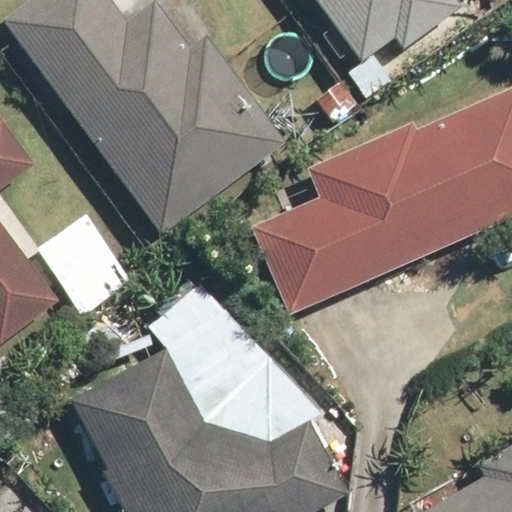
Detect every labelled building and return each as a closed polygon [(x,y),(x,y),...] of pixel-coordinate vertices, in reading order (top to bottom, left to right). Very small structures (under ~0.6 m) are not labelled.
[(102,0),(26,0),(0,20),(0,30),(159,239),(277,149),(197,44),(185,53),(148,5),(122,25),(102,0)] [(308,0),(360,73),(451,10),(443,0),(308,0)] [(300,176),(311,201),(238,233),(281,321),(511,219),(511,88),(510,84),(300,176)] [(0,341),(52,304),(0,230),(0,186),(23,171),(0,137),(0,341)] [(161,355),(63,403),(116,511),(315,511),(338,502),(302,423),(256,444),(196,426),(161,355)] [(511,511),(511,463),(425,511),(511,511)]
